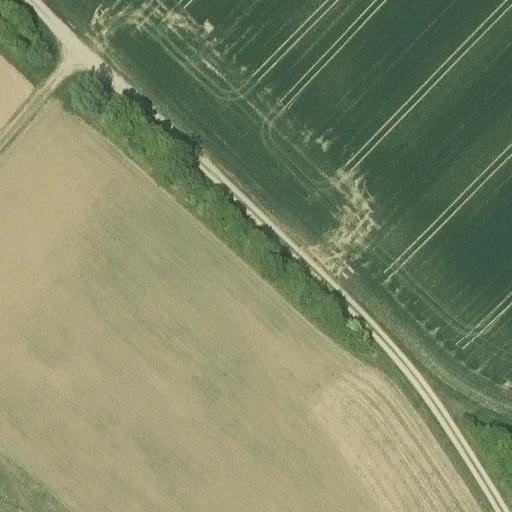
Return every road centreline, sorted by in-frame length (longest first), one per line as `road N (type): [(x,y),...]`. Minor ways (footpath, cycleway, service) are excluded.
road 1 (track): [(500,511),(426,395),(376,338),(25,0)]
road 2 (track): [(79,54),(0,148)]
